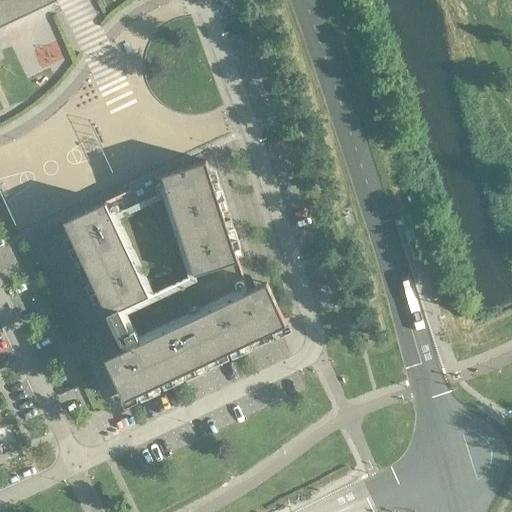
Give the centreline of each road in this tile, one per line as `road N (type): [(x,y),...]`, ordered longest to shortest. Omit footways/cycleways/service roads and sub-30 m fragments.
road 1 (residential): [(199,0),(311,323),(310,351)]
road 2 (residential): [(74,465),(310,351)]
road 3 (residential): [(74,465),(0,308)]
